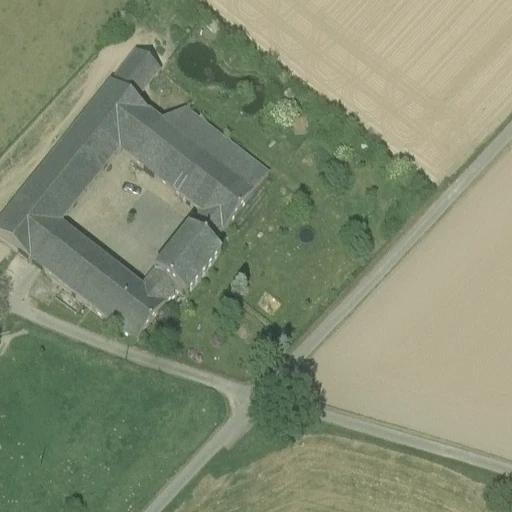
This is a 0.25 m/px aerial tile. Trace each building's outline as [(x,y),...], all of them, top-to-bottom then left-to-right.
[(135,53),(108,87),(133,106),(159,73),(135,53)] [(108,87),(0,224),(0,243),(30,268),(59,230),(58,229),(117,154),(128,162),(157,125),(133,106),(108,87)] [(266,179),(183,114),(167,133),(251,198),(266,179)] [(167,133),(157,125),(128,162),(185,207),(198,217),(190,228),(186,233),(210,251),(251,198),(167,133)] [(185,207),(177,218),(190,228),(198,217),(185,207)] [(59,230),(30,268),(41,277),(71,239),(59,230)] [(210,251),(186,233),(151,278),(173,296),(184,304),(219,259),(210,251)] [(139,293),(71,239),(41,277),(132,349),(173,296),(151,278),(139,293)]
